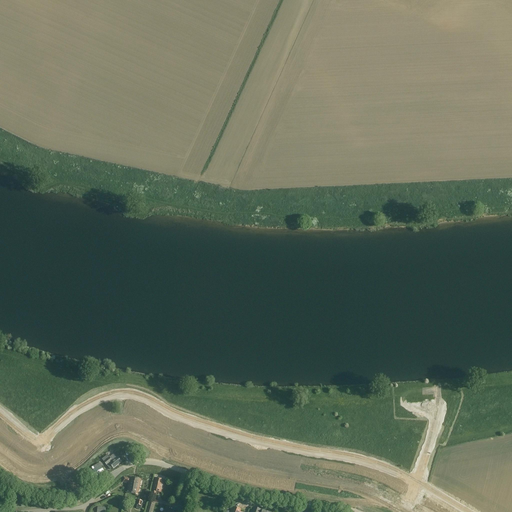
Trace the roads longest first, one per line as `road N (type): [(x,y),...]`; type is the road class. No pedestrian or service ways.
road 1 (unclassified): [(355,511),(160,463),(117,470)]
road 2 (unclassified): [(117,470),(50,497),(0,472)]
